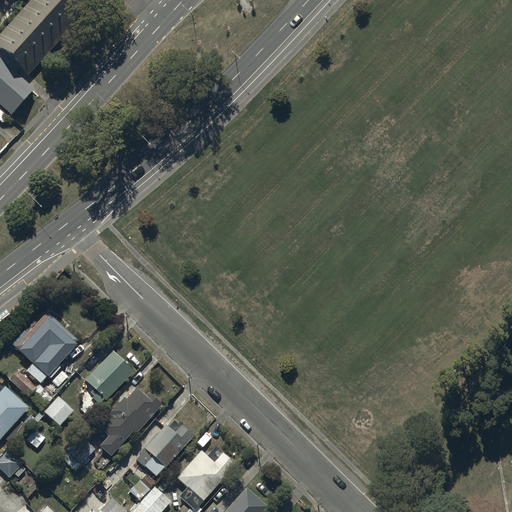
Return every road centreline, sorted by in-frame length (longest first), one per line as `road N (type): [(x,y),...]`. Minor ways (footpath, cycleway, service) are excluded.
road 1 (residential): [(353,511),(68,223)]
road 2 (primary): [(301,8),(169,139),(68,223)]
road 3 (primary): [(0,199),(164,21)]
